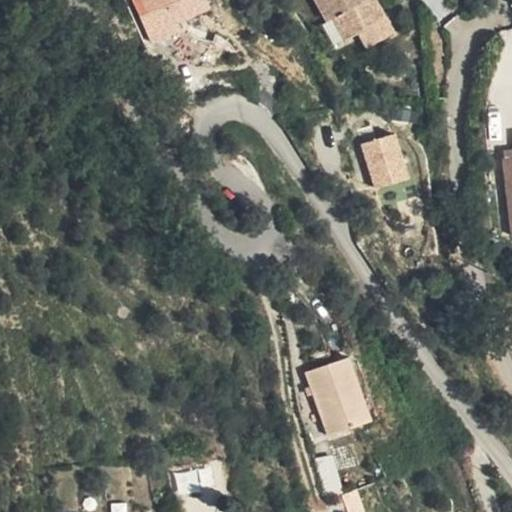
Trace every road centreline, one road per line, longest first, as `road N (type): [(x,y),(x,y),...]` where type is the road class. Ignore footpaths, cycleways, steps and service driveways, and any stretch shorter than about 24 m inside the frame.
road 1 (residential): [(511,474),(262,125),(221,109),(201,119),(199,138),(212,158),(261,205),(267,234),(259,247),(240,251),(205,225),(68,0)]
road 2 (residential): [(511,374),(467,263),(452,113),(497,0)]
